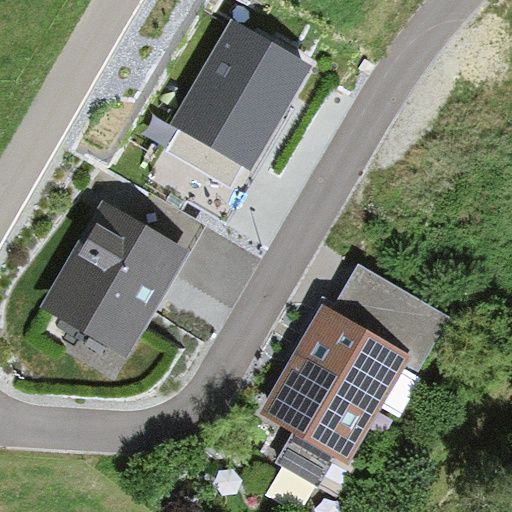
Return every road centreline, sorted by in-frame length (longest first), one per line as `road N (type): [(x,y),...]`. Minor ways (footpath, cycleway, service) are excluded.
road 1 (residential): [(0,419),(64,433),(140,436),(190,402),(422,26),(449,0)]
road 2 (tertiary): [(118,0),(0,203)]
